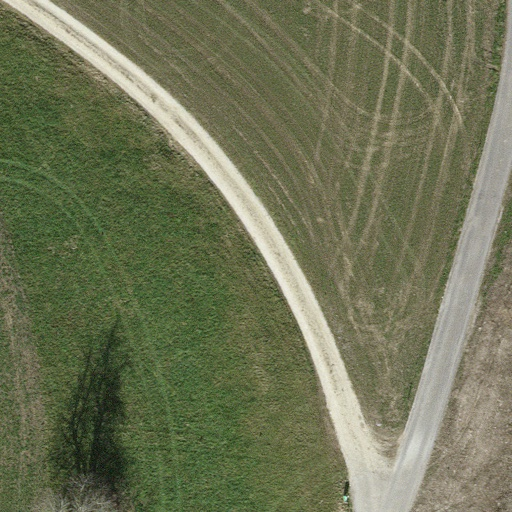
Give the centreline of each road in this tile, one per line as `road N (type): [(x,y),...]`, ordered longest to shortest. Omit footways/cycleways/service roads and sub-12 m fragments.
road 1 (track): [(28,0),(198,126),(313,326),(369,511)]
road 2 (track): [(398,511),(511,163)]
